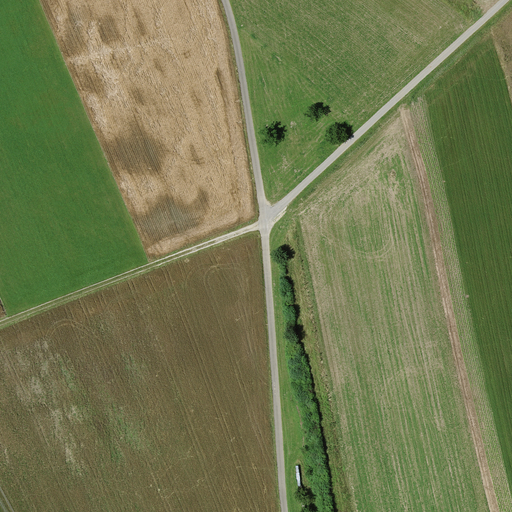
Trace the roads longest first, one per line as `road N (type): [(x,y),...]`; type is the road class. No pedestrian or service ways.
road 1 (track): [(0,327),(266,221),(505,0)]
road 2 (unclassified): [(226,0),(266,221),(284,511)]
